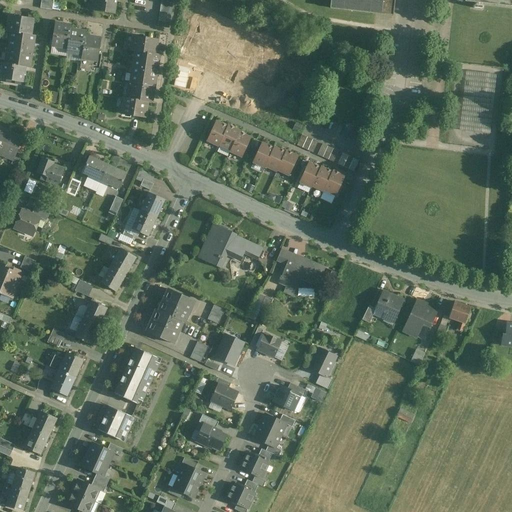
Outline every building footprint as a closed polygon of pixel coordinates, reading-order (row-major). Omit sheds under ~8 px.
[(94,0),(95,2),(93,10),(113,13),(114,0),(94,0)] [(331,0),(330,8),(394,15),(395,0),(331,0)] [(465,0),(465,1),(475,2),(474,6),(473,6),(473,7),(473,8),(474,8),(481,9),(482,9),(483,8),(482,7),(481,6),(482,3),(511,6),(511,0),(465,0)] [(28,19),(10,16),(7,32),(11,33),(11,32),(31,35),(33,20),(33,19),(28,19)] [(71,25),(55,23),(52,47),(67,49),(70,29),(71,25)] [(86,31),(70,29),(67,49),(67,51),(82,53),(83,53),(85,35),(86,35),(86,31)] [(31,35),(11,32),(11,33),(9,48),(32,52),(35,36),(31,35)] [(86,35),(85,35),(83,53),(82,53),(82,59),(97,61),(101,38),(86,35)] [(157,40),(134,36),(131,51),(159,55),(153,54),(154,50),(156,50),(157,40)] [(242,45),(212,41),(210,52),(212,52),(212,56),(206,55),(203,74),(211,75),(211,78),(237,82),(238,79),(246,81),(250,58),(256,59),(258,43),(242,41),(242,45)] [(32,52),(9,48),(6,64),(26,67),(30,68),(32,52)] [(131,51),(132,51),(135,52),(130,83),(154,87),(159,55),(131,51)] [(26,67),(6,64),(2,63),(0,78),(0,79),(23,83),(24,76),(25,76),(26,67)] [(130,83),(128,99),(148,102),(152,103),(154,87),(130,83)] [(148,102),(128,99),(124,98),(121,114),(145,118),(148,102)] [(227,127),(216,122),(207,141),(219,147),(219,145),(228,127),(227,127)] [(240,131),(228,126),(227,127),(228,127),(219,145),(230,150),(239,132),(240,131)] [(23,139),(0,128),(0,152),(6,155),(5,157),(14,160),(14,161),(17,154),(23,139)] [(239,132),(230,150),(230,152),(242,157),(251,138),(239,132)] [(307,137),(302,135),(297,146),(302,148),(307,137)] [(307,137),(302,148),(308,150),(313,140),(307,137)] [(318,142),(313,140),(308,150),(313,153),(318,142)] [(273,148),(262,143),(253,162),(264,168),(274,147),(273,148)] [(328,147),(322,144),(317,155),(323,157),(328,147)] [(285,152),(274,147),(264,168),(265,168),(265,167),(276,172),(286,151),(285,152)] [(328,147),(323,157),(328,160),(333,149),(328,147)] [(333,149),(328,160),(333,162),(338,151),(333,149)] [(298,156),(286,151),(276,172),(277,172),(277,171),(289,176),(298,156)] [(343,153),(338,164),(343,167),(348,156),(343,153)] [(17,154),(14,161),(14,160),(12,165),(17,167),(22,156),(17,154)] [(348,156),(343,167),(348,169),(353,158),(348,156)] [(54,162),(42,158),(37,173),(42,175),(40,179),(58,186),(64,169),(53,164),(54,162)] [(108,166),(90,158),(83,173),(101,181),(108,166)] [(353,158),(348,169),(354,172),(359,161),(353,158)] [(320,168),(308,163),(299,182),(311,188),(312,187),(312,186),(320,168)] [(126,174),(108,166),(101,181),(120,189),(126,174)] [(332,172),(321,167),(320,168),(312,186),(312,187),(323,192),(324,191),(324,190),(332,172)] [(345,176),(333,171),(332,172),(324,190),(324,191),(336,196),(345,176)] [(71,180),(66,193),(72,195),(78,182),(71,180)] [(154,184),(144,180),(141,186),(151,190),(154,184)] [(57,189),(50,206),(58,209),(66,193),(57,189)] [(165,200),(149,194),(141,212),(157,218),(165,200)] [(123,200),(117,198),(113,208),(118,210),(123,200)] [(50,212),(35,206),(32,214),(40,218),(46,221),(50,212)] [(32,214),(22,210),(14,228),(33,236),(40,218),(32,214)] [(157,218),(141,212),(133,230),(149,237),(157,218)] [(235,236),(227,232),(229,229),(215,223),(211,231),(212,231),(199,258),(211,264),(214,257),(218,258),(217,259),(221,261),(222,258),(221,258),(223,253),(240,261),(243,253),(257,259),(262,249),(234,237),(235,236)] [(136,235),(126,230),(123,236),(133,241),(136,235)] [(114,240),(102,234),(99,241),(111,246),(114,240)] [(136,258),(122,249),(112,266),(126,275),(136,258)] [(291,254),(282,250),(281,250),(277,261),(286,265),(287,265),(290,257),(291,254)] [(36,261),(25,257),(23,262),(34,267),(36,261)] [(324,269),(304,260),(304,259),(302,262),(290,257),(287,265),(286,265),(281,277),(280,277),(279,279),(280,279),(279,281),(286,283),(285,286),(286,286),(296,290),(300,280),(318,287),(325,268),(325,267),(324,269)] [(34,267),(23,262),(20,268),(31,272),(34,267)] [(0,263),(0,291),(9,270),(5,268),(6,266),(0,263)] [(126,275),(112,266),(101,283),(116,292),(126,275)] [(9,270),(0,291),(0,292),(12,298),(23,272),(14,268),(12,271),(9,270)] [(93,286),(80,280),(77,285),(91,292),(93,286)] [(91,292),(77,285),(75,291),(88,297),(91,292)] [(296,290),(286,286),(283,293),(293,297),(296,290)] [(194,300),(169,289),(159,311),(182,322),(184,323),(194,300)] [(403,300),(383,291),(375,308),(386,314),(384,319),(393,323),(403,300)] [(254,321),(259,310),(264,298),(259,295),(248,318),(254,321)] [(264,298),(259,310),(266,313),(271,300),(264,298)] [(437,309),(417,300),(403,331),(417,337),(423,324),(429,326),(437,309)] [(107,308),(91,301),(83,319),(99,326),(107,308)] [(470,307),(454,301),(448,317),(459,321),(456,329),(462,331),(470,307)] [(225,308),(215,303),(207,319),(218,324),(225,308)] [(374,312),(367,309),(362,320),(369,323),(374,312)] [(182,322),(159,311),(157,310),(147,332),(173,343),(182,322)] [(12,318),(0,313),(0,320),(3,321),(9,324),(12,318)] [(99,326),(83,319),(75,337),(90,344),(99,326)] [(448,327),(439,324),(434,336),(443,339),(448,327)] [(511,324),(506,324),(503,345),(511,346),(511,324)] [(258,328),(250,344),(255,347),(263,330),(258,328)] [(65,334),(53,329),(50,336),(62,341),(65,334)] [(281,341),(264,333),(257,349),(274,358),(281,341)] [(66,335),(63,342),(73,346),(76,339),(66,335)] [(244,343),(225,335),(215,357),(234,365),(244,343)] [(62,341),(50,336),(47,342),(59,348),(62,341)] [(208,346),(197,341),(190,358),(201,363),(208,346)] [(164,357),(136,346),(115,391),(143,403),(164,357)] [(337,356),(319,348),(309,369),(320,375),(327,378),(327,377),(337,356)] [(425,353),(417,350),(411,362),(419,366),(425,353)] [(84,360),(68,353),(65,359),(61,370),(60,371),(75,378),(84,360)] [(65,359),(59,356),(54,367),(61,370),(65,359)] [(220,366),(207,360),(205,365),(217,371),(220,366)] [(59,372),(53,369),(48,380),(55,383),(59,372)] [(75,378),(60,371),(59,372),(55,383),(52,389),(67,396),(75,378)] [(327,378),(320,375),(316,384),(328,389),(332,380),(327,377),(327,378)] [(231,384),(218,378),(215,383),(218,385),(228,389),(231,384)] [(306,390),(290,383),(287,389),(300,395),(303,397),(306,390)] [(228,389),(218,385),(211,400),(230,409),(237,393),(228,389)] [(287,389),(281,386),(274,402),(293,410),(300,395),(287,389)] [(323,401),(327,393),(317,388),(313,396),(323,401)] [(136,416),(110,406),(100,428),(124,439),(136,416)] [(414,415),(400,409),(396,416),(411,422),(414,415)] [(57,419),(42,412),(38,419),(34,430),(49,437),(57,419)] [(38,419),(25,414),(21,424),(34,430),(38,419)] [(219,422),(202,414),(199,422),(204,424),(215,429),(219,422)] [(279,421),(265,414),(260,426),(280,436),(286,424),(279,421)] [(295,420),(282,415),(279,421),(286,424),(292,427),(295,420)] [(215,429),(204,424),(200,433),(202,434),(198,442),(211,448),(211,446),(218,449),(221,443),(222,443),(226,435),(219,432),(218,429),(217,430),(215,429)] [(280,436),(260,426),(254,438),(269,444),(275,447),(280,436)] [(49,437),(34,430),(25,448),(40,455),(49,437)] [(15,445),(0,437),(0,445),(12,451),(15,445)] [(107,449),(93,443),(87,455),(108,464),(113,453),(114,452),(107,449)] [(123,449),(110,443),(107,449),(114,452),(113,453),(120,456),(123,449)] [(275,447),(269,444),(266,451),(272,454),(278,457),(281,450),(275,447)] [(12,451),(0,445),(0,452),(10,457),(12,451)] [(266,451),(261,449),(257,457),(268,462),(272,454),(266,451)] [(248,453),(240,468),(261,478),(269,462),(268,462),(257,457),(248,453)] [(108,464),(87,455),(82,466),(97,473),(103,476),(103,475),(108,464)] [(197,463),(184,458),(182,463),(184,464),(194,469),(197,463)] [(194,469),(184,464),(179,476),(199,486),(205,474),(194,469)] [(35,473),(19,468),(13,486),(29,492),(35,473)] [(103,476),(97,473),(94,480),(106,485),(110,478),(103,475),(103,476)] [(199,486),(179,476),(173,488),(183,493),(194,498),(199,486)] [(265,482),(254,477),(252,482),(258,485),(263,487),(265,482)] [(91,486),(78,480),(73,492),(94,501),(99,490),(91,486)] [(106,485),(94,480),(91,486),(99,490),(103,492),(106,485)] [(252,482),(247,480),(243,488),(254,493),(258,485),(252,482)] [(243,488),(233,483),(226,499),(237,504),(247,509),(254,493),(243,488)] [(29,492),(13,486),(6,505),(22,511),(29,492)] [(173,488),(171,487),(168,493),(181,498),(183,493),(173,488)] [(88,511),(94,501),(73,492),(67,504),(80,510),(85,511),(88,511)] [(176,503),(159,496),(157,502),(165,506),(164,508),(172,511),(176,503)]
